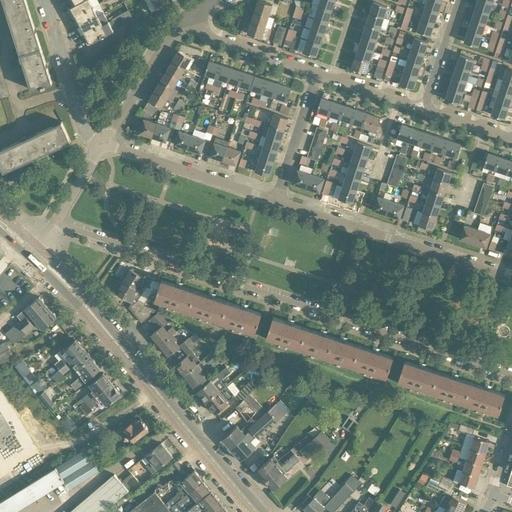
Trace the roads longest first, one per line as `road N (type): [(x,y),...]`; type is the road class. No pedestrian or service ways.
road 1 (residential): [(58,221),(511,374)]
road 2 (tertiary): [(255,511),(37,256)]
road 3 (residential): [(511,279),(276,201)]
road 4 (residential): [(511,139),(427,107),(459,0)]
road 5 (residential): [(276,201),(100,144)]
road 6 (residential): [(100,144),(190,13)]
road 7 (residential): [(100,144),(76,115),(42,0)]
road 8 (residential): [(315,74),(212,39),(190,13)]
road 9 (residential): [(276,201),(315,74)]
